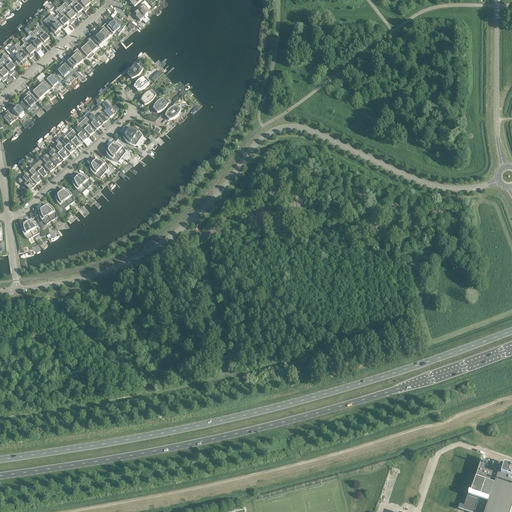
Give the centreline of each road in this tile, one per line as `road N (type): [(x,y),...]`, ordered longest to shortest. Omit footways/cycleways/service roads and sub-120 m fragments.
road 1 (unclassified): [(16,289),(136,258),(179,231),(279,128),(312,131),(429,184),(464,189),(497,180)]
road 2 (trunk): [(511,330),(250,413),(0,460)]
road 3 (trunk): [(0,475),(264,426),(511,348)]
road 4 (residential): [(131,113),(31,204),(7,216)]
road 5 (unclassified): [(503,166),(497,5)]
road 6 (residential): [(0,97),(111,0)]
